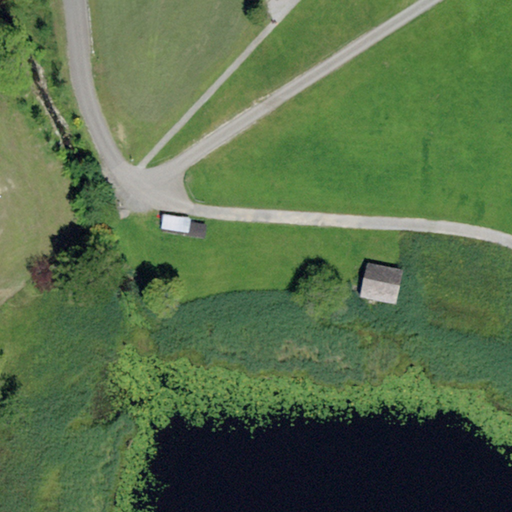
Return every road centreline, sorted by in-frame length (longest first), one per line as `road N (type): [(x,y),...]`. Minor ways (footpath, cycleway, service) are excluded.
road 1 (track): [(132,180),(164,197),(320,220),(458,227),(511,243)]
road 2 (track): [(132,180),(176,171),(317,67),(433,0)]
road 3 (track): [(74,0),(86,97),(111,157),(132,180)]
